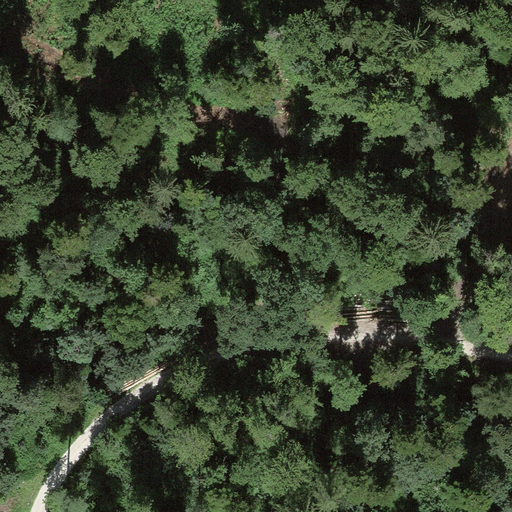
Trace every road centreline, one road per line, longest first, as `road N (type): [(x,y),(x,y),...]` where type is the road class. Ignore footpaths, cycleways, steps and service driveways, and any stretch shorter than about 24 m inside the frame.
road 1 (track): [(38,511),(87,429),(144,386),(219,350),(295,339),(511,355)]
road 2 (track): [(429,353),(436,182),(418,0)]
road 3 (track): [(421,511),(350,344)]
